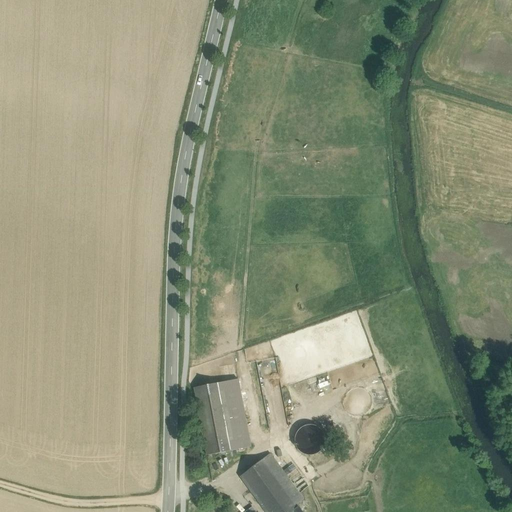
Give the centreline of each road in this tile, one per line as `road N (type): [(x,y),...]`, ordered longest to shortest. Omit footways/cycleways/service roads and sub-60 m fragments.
road 1 (tertiary): [(167,511),(181,175),(219,0)]
road 2 (track): [(168,500),(62,502),(0,484)]
